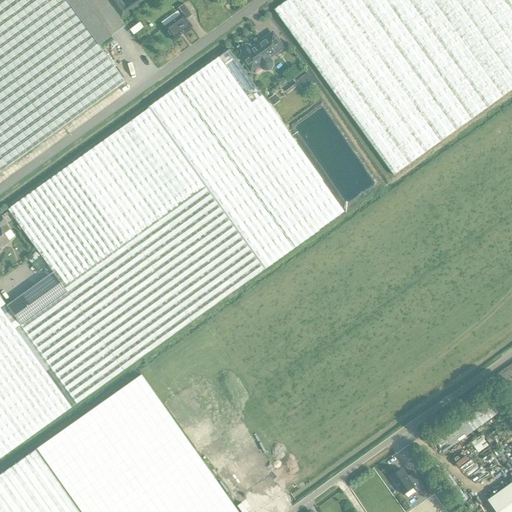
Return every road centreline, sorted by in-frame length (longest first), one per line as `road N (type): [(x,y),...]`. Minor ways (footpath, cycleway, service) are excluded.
road 1 (unclassified): [(0,188),(256,0)]
road 2 (unclassified): [(291,511),(511,354)]
